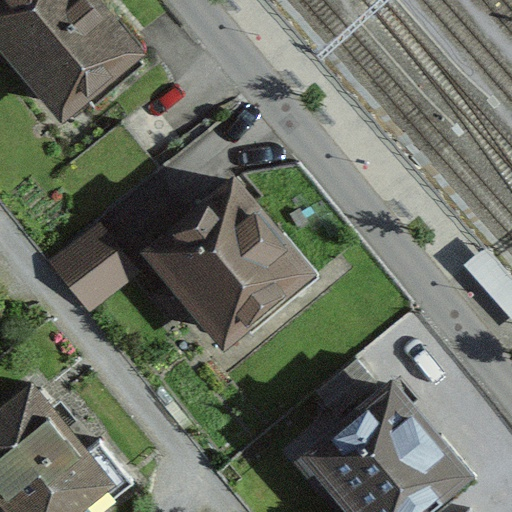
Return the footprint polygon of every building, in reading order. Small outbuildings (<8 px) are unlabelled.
[(146,54),(102,0),(0,0),(0,51),(60,124),(146,54)] [(158,167),(120,122),(69,164),(107,210),(158,167)] [(317,273),(235,175),(142,252),(224,350),(317,273)] [(140,272),(100,222),(49,261),(88,312),(140,272)] [(337,417),(377,383),(356,357),(315,392),(337,417)] [(433,511),(474,478),(390,379),(297,457),(343,511),(433,511)] [(88,451),(32,382),(0,407),(0,505),(5,511),(99,511),(134,484),(99,442),(88,451)]
